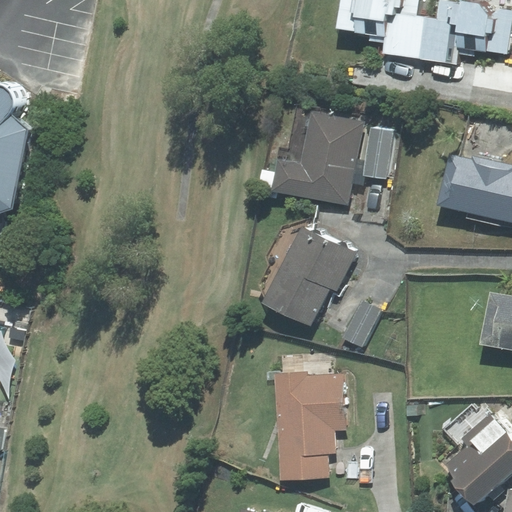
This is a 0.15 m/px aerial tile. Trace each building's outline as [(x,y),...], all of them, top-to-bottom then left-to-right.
[(355,0),(351,24),(382,29),(399,32),(403,7),(426,12),(428,0),(355,0)] [(478,0),(478,1),(470,0),(450,0),(448,15),(473,20),(468,44),(483,46),(511,51),(511,6),(510,6),(505,11),(498,0),(478,0)] [(426,12),(403,7),(399,32),(397,41),(395,50),(410,53),(428,56),(435,13),(426,12)] [(448,15),(435,13),(428,56),(446,59),(465,62),(467,52),(468,44),(473,20),(448,15)] [(399,32),(382,29),(382,34),(381,38),(397,41),(399,32)] [(481,54),(483,46),(468,44),(467,52),(481,54)] [(30,203),(45,120),(30,107),(34,101),(35,92),(32,85),(26,79),(18,77),(9,79),(3,83),(0,80),(0,232),(4,232),(11,224),(11,216),(11,210),(30,203)] [(372,121),(322,111),(312,160),(290,156),(287,171),(283,188),(286,188),(356,202),(360,181),(365,157),(372,121)] [(401,129),(379,126),(375,159),(373,174),(383,175),(394,177),(401,129)] [(464,148),(451,200),(511,215),(511,156),(487,150),(486,154),(464,148)] [(375,159),(365,157),(360,181),(371,183),(373,174),(375,159)] [(287,171),(270,168),(265,193),(284,197),(286,188),(283,188),(287,171)] [(368,248),(315,222),(278,297),(324,320),(341,284),(348,288),(368,248)] [(511,287),(506,287),(496,339),(511,342),(511,287)] [(370,345),(388,308),(379,303),(369,298),(351,335),(370,345)] [(315,368),(284,370),(290,477),(337,474),(337,459),(336,450),(343,450),(342,428),(354,427),(351,371),(316,373),(315,368)] [(456,418),(471,437),(491,421),(476,402),(456,418)] [(511,437),(499,450),(485,436),(458,461),(494,499),(511,481),(511,437)]
